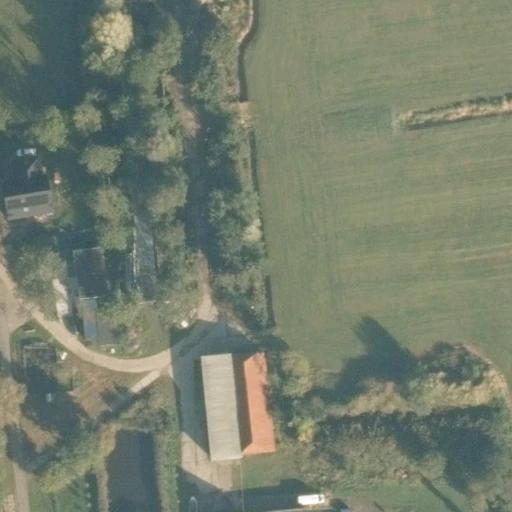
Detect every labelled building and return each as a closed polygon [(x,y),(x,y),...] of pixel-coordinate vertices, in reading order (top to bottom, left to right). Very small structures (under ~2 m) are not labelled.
[(130,7),(136,102),(152,101),(146,6),(130,7)] [(15,183),(2,186),(8,220),(52,213),(46,178),(40,179),(36,160),(27,162),(11,165),(15,183)] [(151,234),(155,304),(170,303),(166,233),(151,234)] [(33,263),(32,252),(12,254),(13,266),(33,263)] [(118,345),(114,309),(83,313),(86,341),(100,348),(118,345)] [(272,451),(264,356),(201,362),(209,451),(231,449),(231,455),(272,451)]
